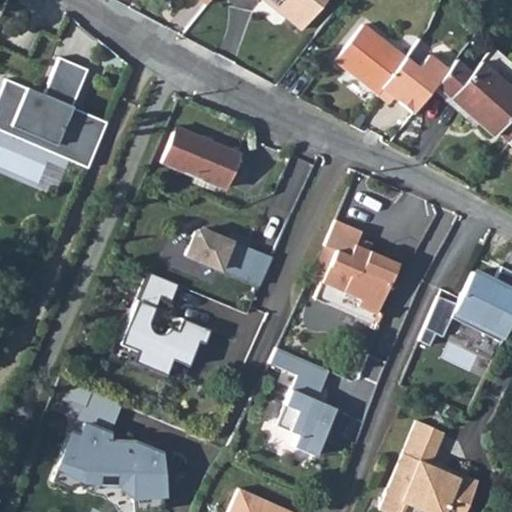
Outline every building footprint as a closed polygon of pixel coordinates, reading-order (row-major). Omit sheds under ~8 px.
[(257,0),(258,0),(295,31),(320,0),(257,0)] [(331,61),(355,80),(383,45),(360,26),(331,61)] [(383,45),(355,80),(385,105),(390,99),(408,115),(432,85),(443,72),(424,57),(413,69),(383,45)] [(4,81),(0,90),(0,131),(86,169),(106,123),(72,108),(85,72),(58,59),(42,96),(4,81)] [(443,72),(432,85),(493,137),(511,114),(511,92),(479,64),(471,74),(453,60),(443,72)] [(173,128),(158,163),(221,190),(237,154),(173,128)] [(326,232),(321,241),(332,247),(335,248),(345,226),(331,220),(326,232)] [(320,280),(313,295),(363,317),(392,261),(353,243),(358,232),(345,226),(335,248),(320,280)] [(195,227),(183,259),(260,288),(272,257),(195,227)] [(321,241),(307,273),(318,279),(332,247),(321,241)] [(318,279),(311,293),(313,295),(320,280),(335,248),(332,247),(318,279)] [(392,261),(363,317),(369,320),(396,263),(392,261)] [(174,284),(145,272),(116,344),(133,351),(128,362),(162,376),(168,359),(184,366),(194,341),(200,344),(206,330),(178,318),(173,331),(165,327),(165,329),(161,333),(156,334),(151,333),(147,329),(146,324),(146,320),(156,296),(168,301),(174,284)] [(290,446),(318,455),(338,410),(316,398),(327,373),(274,347),(265,364),(293,378),(281,407),(294,412),(287,433),(294,437),(290,446)] [(376,509),(382,511),(399,511),(404,503),(423,511),(462,511),(477,480),(445,466),(444,471),(431,466),(445,433),(416,421),(376,509)] [(69,433),(50,481),(71,490),(85,471),(103,472),(111,479),(129,479),(131,502),(141,511),(163,510),(160,485),(172,484),(170,457),(130,442),(106,440),(106,433),(82,423),(77,436),(69,433)] [(225,511),(238,511),(248,492),(237,487),(225,511)] [(292,511),(248,492),(238,511),(292,511)] [(140,511),(141,511),(131,502),(132,511),(140,511)] [(423,511),(404,503),(399,511),(423,511)]
